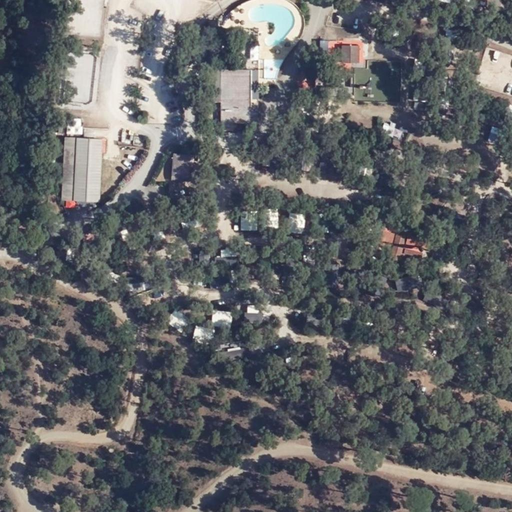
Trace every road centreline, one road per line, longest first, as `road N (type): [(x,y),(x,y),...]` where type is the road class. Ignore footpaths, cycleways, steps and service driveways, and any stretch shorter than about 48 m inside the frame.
road 1 (track): [(5,259),(122,307),(149,335),(124,428),(108,438),(41,434),(17,466),(33,511)]
road 2 (track): [(199,511),(229,479),(271,451),(296,446),(511,488)]
